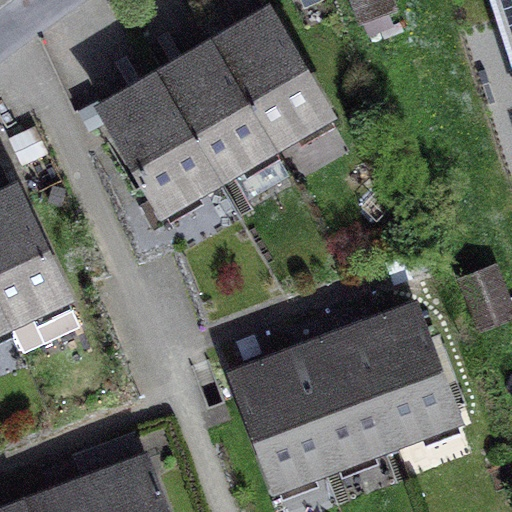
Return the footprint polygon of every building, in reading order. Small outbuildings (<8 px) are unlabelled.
[(355,0),(365,25),(395,13),(389,0),(355,0)] [(511,0),(482,0),(511,105),(511,0)] [(329,116),(269,12),(213,45),(273,148),(329,116)] [(158,76),(219,180),(273,148),(213,45),(158,76)] [(411,62),(418,82),(433,77),(426,57),(411,62)] [(103,109),(163,212),(219,180),(158,76),(103,109)] [(22,167),(49,154),(36,127),(9,140),(22,167)] [(80,327),(15,190),(0,196),(0,305),(9,325),(23,354),(80,327)] [(388,260),(394,276),(426,264),(420,248),(388,260)] [(465,279),(482,324),(510,314),(493,268),(465,279)] [(0,329),(9,325),(0,305),(0,329)] [(415,307),(354,330),(397,443),(457,420),(415,307)] [(338,465),(397,443),(354,330),(295,352),(338,465)] [(338,465),(295,352),(234,375),(277,488),(338,465)] [(41,471),(50,495),(84,482),(145,459),(136,435),(41,471)] [(95,511),(164,511),(145,459),(84,482),(95,511)] [(25,505),(27,511),(95,511),(84,482),(50,495),(25,505)]
